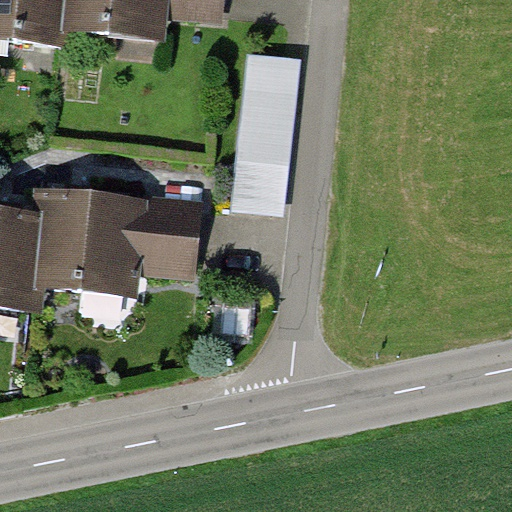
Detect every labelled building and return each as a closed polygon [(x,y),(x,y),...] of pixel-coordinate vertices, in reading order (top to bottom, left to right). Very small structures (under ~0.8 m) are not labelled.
[(72,0),(0,0),(0,50),(68,56),(69,40),(72,0)] [(72,0),(69,40),(173,50),(175,24),(230,29),(232,0),(72,0)] [(310,63),(253,57),(236,218),(292,225),(310,63)] [(158,204),(48,197),(47,217),(42,296),(148,302),(149,281),(202,284),(204,263),(207,215),(158,212),(158,204)] [(47,217),(0,214),(0,312),(40,315),(42,296),(47,217)]
